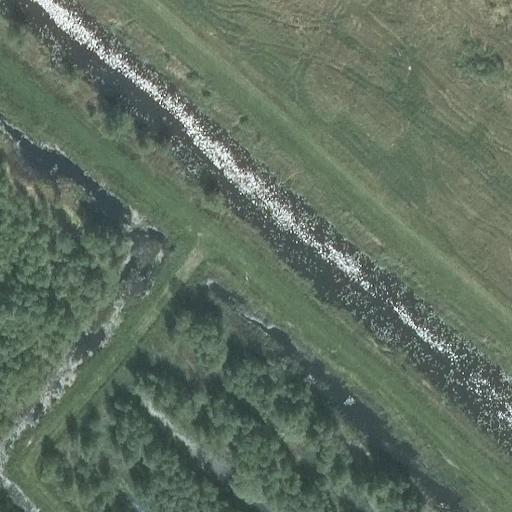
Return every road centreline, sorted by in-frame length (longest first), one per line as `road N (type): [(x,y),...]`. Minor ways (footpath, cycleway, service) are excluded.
road 1 (track): [(511,503),(0,70)]
road 2 (track): [(511,324),(144,0)]
road 3 (track): [(64,511),(37,484),(36,458),(209,245)]
